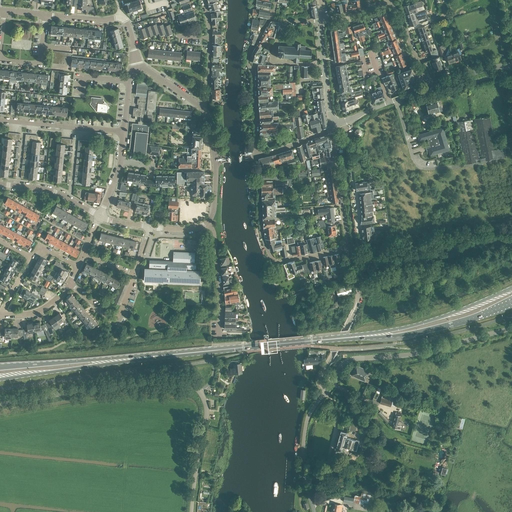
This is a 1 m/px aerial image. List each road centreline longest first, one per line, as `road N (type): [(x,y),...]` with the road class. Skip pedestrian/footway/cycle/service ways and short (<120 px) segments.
road 1 (primary): [(142,357),(357,336)]
road 2 (unclassified): [(326,393),(350,359),(436,349),(511,328)]
road 3 (unclassified): [(0,404),(169,380),(199,391)]
road 4 (residential): [(429,88),(392,4),(321,22)]
road 5 (primary): [(511,288),(436,320),(357,336)]
road 6 (primary): [(357,336),(424,331),(511,303)]
road 7 (primary): [(0,379),(142,357)]
road 8 (primary): [(142,357),(0,368)]
road 9 (residential): [(256,155),(248,59),(270,19)]
road 10 (unclassified): [(314,511),(304,436),(326,393)]
road 11 (residential): [(123,132),(0,119)]
road 12 (unclassified): [(191,511),(206,409),(199,391)]
